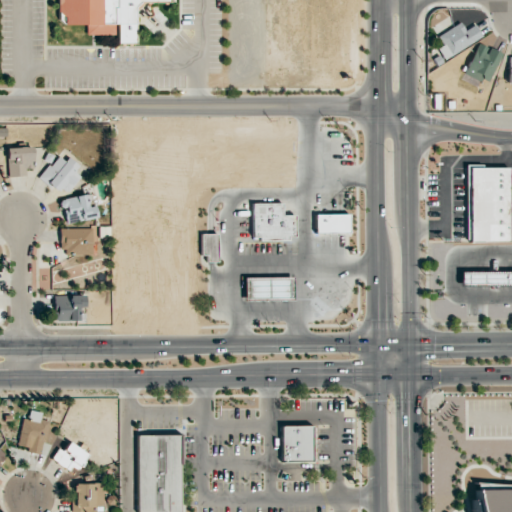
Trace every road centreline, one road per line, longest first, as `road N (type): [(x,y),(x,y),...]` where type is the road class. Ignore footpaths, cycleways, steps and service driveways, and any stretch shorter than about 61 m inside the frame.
road 1 (secondary): [(0,379),(411,376)]
road 2 (tertiary): [(408,117),(309,107),(0,105)]
road 3 (secondary): [(379,345),(0,346)]
road 4 (secondary): [(411,376),(408,0)]
road 5 (secondary): [(379,0),(379,345)]
road 6 (secondary): [(379,345),(380,511)]
road 7 (residential): [(23,379),(23,217)]
road 8 (secondary): [(411,511),(411,376)]
road 9 (secondary): [(511,342),(379,345)]
